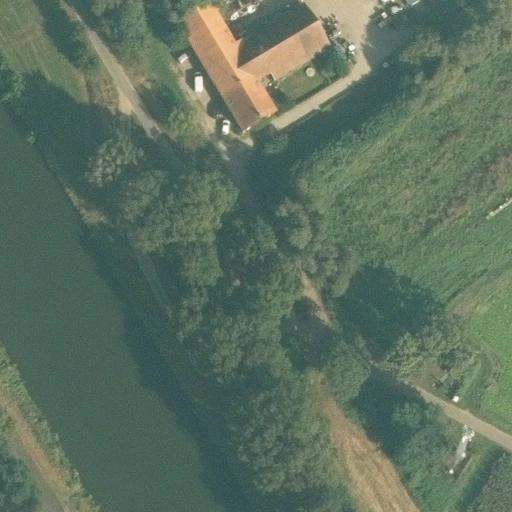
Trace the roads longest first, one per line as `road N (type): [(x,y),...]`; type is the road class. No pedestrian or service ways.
road 1 (unclassified): [(511,447),(285,321),(252,294),(69,0)]
road 2 (track): [(268,511),(133,274),(123,136),(134,111)]
